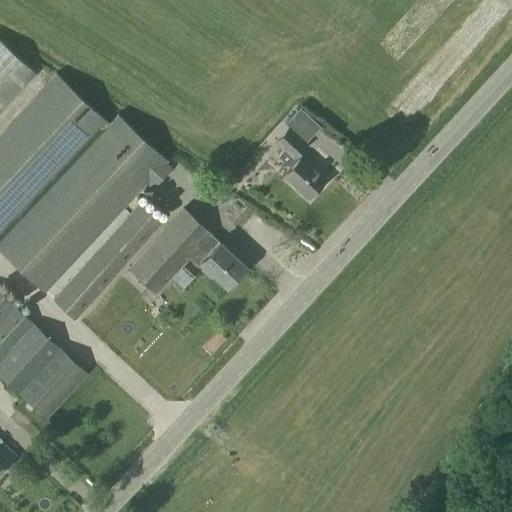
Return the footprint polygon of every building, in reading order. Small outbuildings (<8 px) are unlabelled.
[(0,111),(28,82),(36,74),(0,39),(0,111)] [(56,73),(0,133),(0,250),(45,292),(146,184),(152,189),(171,168),(165,162),(167,160),(117,113),(109,122),(56,73)] [(307,143),(288,126),(273,142),(283,151),(277,156),(291,169),(283,175),(307,198),(325,179),(298,154),(307,143)] [(211,194),(216,189),(212,185),(207,190),(211,194)] [(162,223),(142,204),(141,203),(54,300),(76,320),(162,223)] [(227,286),(245,266),(210,234),(211,233),(183,207),(128,268),(156,293),(189,257),(207,274),(210,271),(227,286)] [(0,356),(32,322),(0,292),(0,356)] [(34,324),(0,360),(0,374),(46,418),(87,374),(34,324)] [(209,342),(204,347),(211,353),(215,349),(209,342)] [(0,471),(15,454),(0,440),(0,471)]
